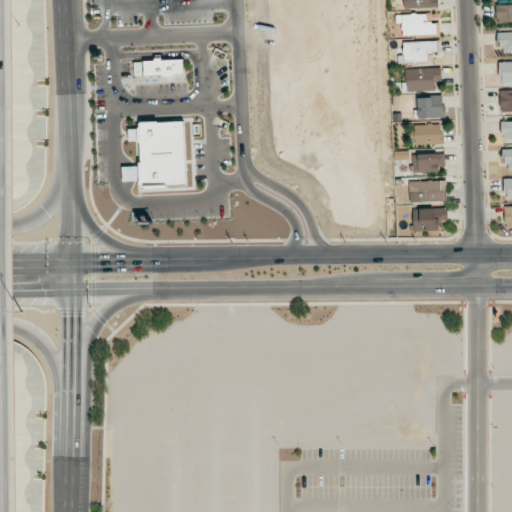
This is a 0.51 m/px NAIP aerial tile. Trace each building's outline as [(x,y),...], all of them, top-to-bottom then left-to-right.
[(434,0),(403,0),(404,8),(435,7),(434,0)] [(511,4),(496,5),(497,22),(511,21),(511,4)] [(426,13),(396,15),(397,23),(401,23),(402,35),(436,34),(436,23),(426,23),(426,13)] [(499,54),(511,53),(511,31),(498,32),(499,54)] [(436,41),(403,42),(404,63),(428,62),(427,51),(437,51),(436,41)] [(144,60),(145,76),(162,75),(162,77),(175,77),(174,74),(184,73),(184,59),(162,60),(162,57),(156,58),(156,60),(144,60)] [(500,82),(511,81),(511,61),(500,62),(500,82)] [(441,67),(406,68),(407,90),(441,89),(441,67)] [(511,111),(511,90),(500,90),(500,112),(511,111)] [(443,96),(418,97),(418,118),(443,118),(443,96)] [(186,186),(184,121),(140,122),(140,128),(129,129),(129,142),(140,141),(141,188),(186,186)] [(511,121),(501,122),(501,139),(511,138),(511,121)] [(414,145),(442,144),(442,124),(414,125),(414,145)] [(439,172),(439,165),(445,165),(444,153),(412,154),(412,172),(439,172)] [(140,181),(139,166),(122,167),(123,181),(140,181)] [(446,201),(446,180),(409,181),(410,202),(446,201)] [(448,220),(447,208),(413,208),(413,230),(440,230),(440,220),(448,220)]
